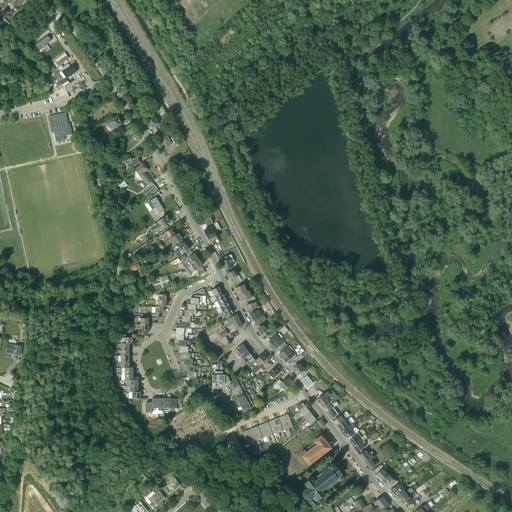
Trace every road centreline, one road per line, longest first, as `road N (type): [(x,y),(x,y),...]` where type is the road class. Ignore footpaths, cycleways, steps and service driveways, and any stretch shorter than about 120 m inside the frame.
road 1 (tertiary): [(220,275),(134,114),(51,0)]
road 2 (track): [(68,101),(107,218),(117,267),(110,285)]
